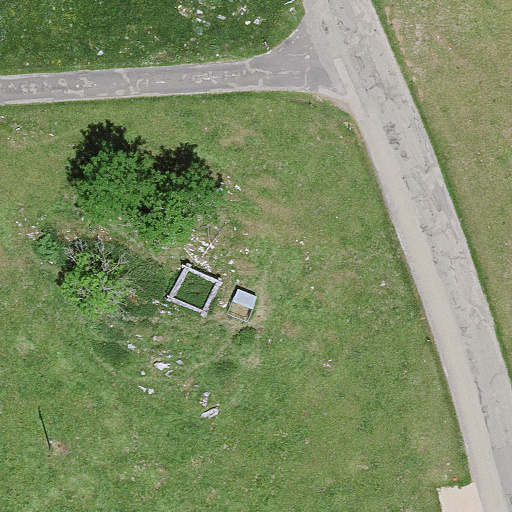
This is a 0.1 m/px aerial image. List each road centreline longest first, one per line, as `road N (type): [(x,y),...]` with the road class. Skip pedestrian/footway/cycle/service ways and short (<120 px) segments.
road 1 (unclassified): [(510,511),(466,341),(359,57)]
road 2 (unclassified): [(0,85),(244,76),(359,57)]
